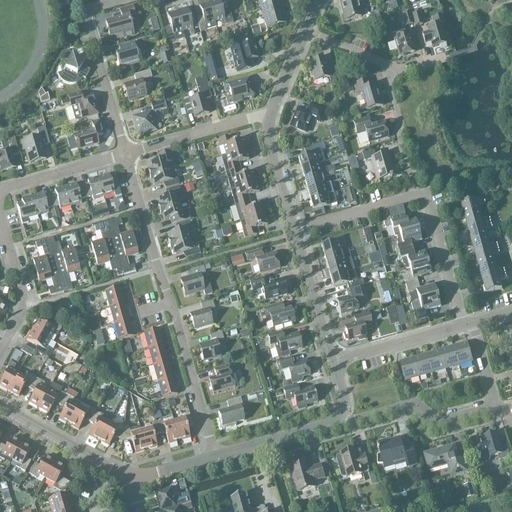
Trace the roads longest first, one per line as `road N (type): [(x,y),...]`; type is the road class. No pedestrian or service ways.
road 1 (residential): [(215,458),(124,153)]
road 2 (residential): [(463,325),(424,197),(293,229)]
road 3 (residential): [(124,153),(86,18),(90,6),(111,0)]
road 4 (residential): [(337,419),(414,403),(441,423),(494,407)]
road 5 (tertiary): [(133,481),(0,408)]
road 6 (residential): [(124,153),(251,116),(270,118)]
road 7 (residential): [(0,353),(23,309),(0,220)]
road 8 (residential): [(332,363),(293,229)]
road 9 (residential): [(332,363),(463,325)]
road 10 (residential): [(0,190),(124,153)]
road 11 (residential): [(215,458),(337,419)]
